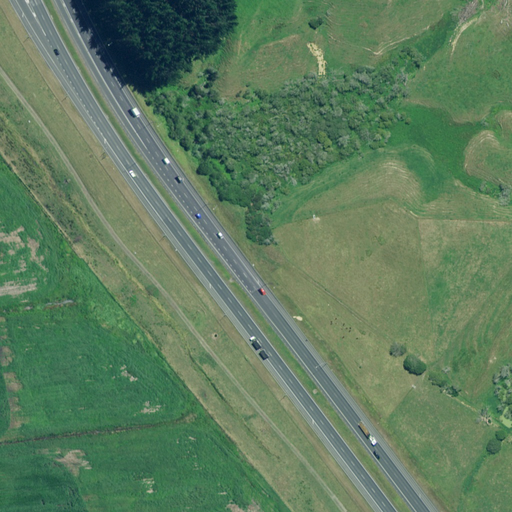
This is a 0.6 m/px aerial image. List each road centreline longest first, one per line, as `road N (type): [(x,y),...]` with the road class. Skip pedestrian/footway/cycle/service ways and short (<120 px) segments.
road 1 (motorway): [(390,511),(99,116)]
road 2 (motorway): [(174,178),(422,511)]
road 3 (motorway): [(57,0),(122,121),(174,178)]
road 4 (motorway): [(67,0),(174,178)]
road 5 (motorway): [(99,116),(19,0)]
road 6 (motorway): [(99,116),(35,0)]
